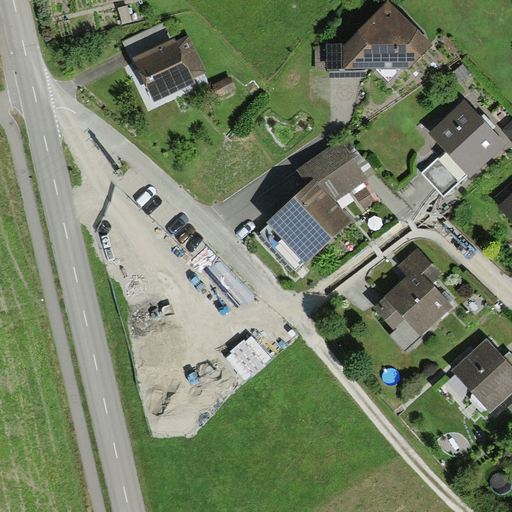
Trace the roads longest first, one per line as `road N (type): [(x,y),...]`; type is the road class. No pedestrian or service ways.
road 1 (tertiary): [(125,511),(30,103)]
road 2 (residential): [(292,314),(77,113),(30,103)]
road 3 (residential): [(292,314),(415,228),(449,238),(511,296)]
